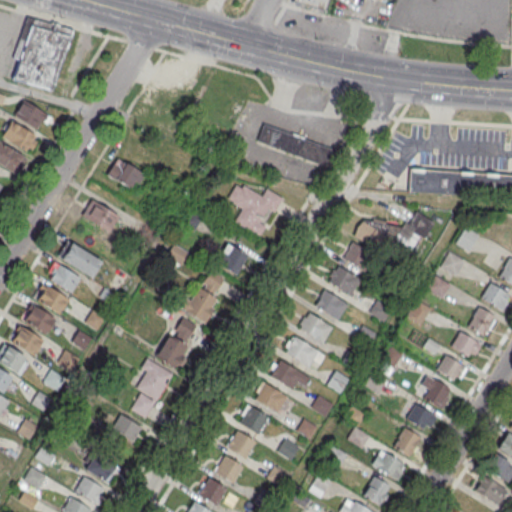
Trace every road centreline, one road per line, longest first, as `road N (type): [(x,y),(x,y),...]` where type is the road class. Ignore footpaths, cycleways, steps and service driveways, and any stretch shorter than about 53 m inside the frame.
road 1 (secondary): [(84,0),(318,64),(511,89)]
road 2 (residential): [(326,201),(133,511)]
road 3 (residential): [(155,21),(0,271)]
road 4 (residential): [(511,355),(414,511)]
road 5 (residential): [(401,78),(326,201)]
